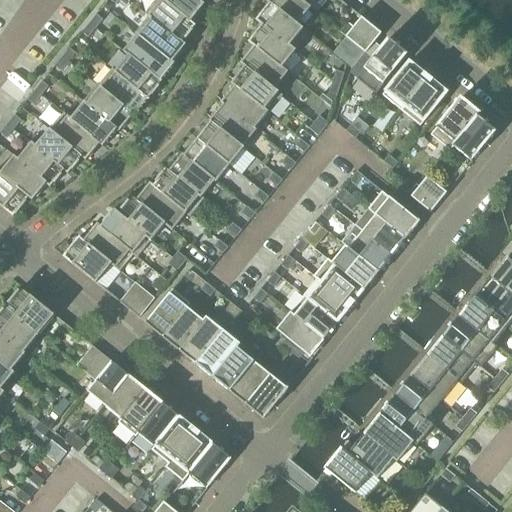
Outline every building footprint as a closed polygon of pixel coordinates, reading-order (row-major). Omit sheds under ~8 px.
[(0,0),(0,36),(22,0),(0,0)] [(86,0),(67,0),(40,30),(55,43),(91,4),(86,0)] [(162,0),(157,0),(145,15),(149,18),(149,17),(183,45),(184,44),(194,31),(193,31),(196,26),(192,23),(192,24),(162,0)] [(198,0),(162,0),(192,24),(192,23),(202,11),(201,10),(205,5),(198,0)] [(299,0),(263,0),(269,4),(269,3),(297,25),(311,8),(308,5),(307,6),(299,0)] [(262,25),(293,50),(294,50),(307,33),(297,25),(269,3),(269,4),(259,16),(260,17),(256,21),(261,25),(262,25)] [(89,24),(95,29),(103,20),(96,15),(89,24)] [(135,35),(137,37),(138,36),(173,64),(174,64),(184,51),(183,50),(186,46),(184,44),(183,45),(149,17),(149,18),(135,35)] [(356,46),(372,26),(362,18),(346,38),(356,46)] [(95,29),(89,24),(82,33),(88,38),(95,29)] [(251,38),(252,39),(248,43),(253,47),(253,46),(282,69),(282,68),(296,52),(294,50),(293,50),(262,25),(261,25),(251,38)] [(356,46),(366,54),(382,34),(372,26),(356,46)] [(129,57),(162,83),(173,70),(172,69),(175,65),(174,64),(173,64),(138,36),(137,37),(124,53),(129,57)] [(35,63),(51,51),(42,38),(26,50),(35,63)] [(384,86),(408,56),(407,55),(389,40),(389,41),(388,40),(364,70),(384,86)] [(240,64),(244,67),(244,66),(274,90),(288,73),(282,68),(282,69),(253,46),(253,47),(243,59),(244,60),(240,64)] [(68,63),(75,54),(69,49),(62,58),(68,63)] [(116,73),(150,101),(160,88),(159,87),(162,83),(129,57),(116,73)] [(55,67),(61,72),(68,63),(62,58),(55,67)] [(425,73),(424,74),(410,63),(409,63),(382,96),(402,112),(430,78),(425,73)] [(267,114),(268,114),(283,96),(274,90),(244,66),(244,67),(234,79),(235,80),(231,85),(233,86),(234,85),(268,113),(267,114)] [(134,117),(135,117),(138,113),(139,114),(150,101),(116,73),(112,70),(99,86),(98,87),(135,117),(134,117)] [(329,81),(340,85),(344,74),(333,70),(329,81)] [(434,81),(430,78),(402,112),(420,127),(447,94),(446,93),(447,92),(433,81),(434,81)] [(337,96),(340,85),(329,81),(326,92),(337,96)] [(35,91),(41,96),(48,87),(42,82),(35,91)] [(99,86),(97,85),(83,104),(84,105),(85,104),(119,132),(120,133),(124,129),(125,130),(134,117),(135,117),(98,87),(99,86)] [(255,129),(267,114),(268,113),(234,85),(233,86),(223,98),(224,99),(221,104),(222,105),(222,104),(254,130),(255,129)] [(41,96),(35,91),(27,100),(34,105),(41,96)] [(322,95),(319,99),(330,107),(332,102),(322,95)] [(449,151),(480,114),(479,114),(480,113),(462,99),(461,99),(430,136),(449,151)] [(109,145),(119,132),(85,104),(84,105),(72,120),(71,121),(102,145),(101,146),(104,148),(108,144),(109,145)] [(243,150),(246,152),(260,134),(255,129),(254,130),(222,104),(222,105),(212,117),(213,118),(209,122),(210,122),(244,149),(243,150)] [(71,121),(72,120),(64,114),(50,131),(84,159),(84,160),(87,162),(90,158),(91,158),(101,146),(102,145),(71,121)] [(449,151),(450,152),(454,147),(472,163),(496,133),(495,132),(496,132),(478,118),(480,115),(480,114),(449,151)] [(8,125),(14,130),(21,121),(15,116),(8,125)] [(315,123),(323,130),(329,124),(320,117),(315,123)] [(200,136),(197,139),(230,166),(243,150),(244,149),(210,122),(209,122),(199,135),(200,136)] [(323,130),(315,123),(310,129),(318,137),(323,130)] [(14,130),(8,125),(0,134),(6,139),(14,130)] [(351,126),(346,132),(355,139),(361,133),(351,126)] [(66,173),(69,176),(73,171),(74,172),(84,160),(84,159),(50,131),(50,130),(50,131),(36,147),(36,148),(67,172),(66,173)] [(215,182),(216,184),(230,166),(197,139),(194,143),(193,142),(183,155),(215,182)] [(304,154),(310,147),(301,140),(296,147),(304,154)] [(36,148),(36,147),(32,144),(19,161),(18,161),(48,185),(47,186),(51,189),(55,185),(56,186),(66,173),(67,172),(36,148)] [(7,152),(0,159),(0,173),(29,198),(29,199),(33,202),(36,197),(37,198),(47,186),(48,185),(18,161),(19,161),(7,151),(7,152)] [(168,171),(202,199),(202,198),(215,182),(183,155),(183,154),(179,159),(178,158),(168,170),(168,171)] [(383,162),(392,170),(397,163),(388,156),(383,162)] [(291,171),(296,164),(287,157),(282,163),(291,171)] [(186,215),(189,217),(204,199),(202,198),(202,199),(168,171),(168,170),(167,170),(164,174),(163,173),(153,186),(152,186),(186,214),(186,215)] [(363,177),(357,172),(349,181),(356,186),(363,177)] [(29,198),(0,173),(0,206),(14,217),(15,215),(16,216),(27,203),(26,202),(29,199),(29,198)] [(277,187),(282,181),(274,174),(268,180),(277,187)] [(447,194),(427,178),(419,188),(439,204),(447,194)] [(136,200),(135,200),(165,225),(172,232),(186,215),(186,214),(152,186),(153,186),(150,184),(147,188),(146,187),(136,200)] [(439,204),(419,188),(411,198),(431,214),(439,204)] [(343,189),(335,198),(341,203),(349,194),(343,189)] [(264,204),(269,198),(260,191),(255,197),(264,204)] [(375,216),(376,216),(406,240),(408,237),(410,234),(419,224),(419,223),(382,192),(368,210),(375,216)] [(135,200),(136,200),(133,197),(129,202),(128,201),(118,213),(118,214),(151,241),(150,242),(151,242),(152,242),(165,225),(135,200)] [(329,206),(322,215),(328,220),(335,211),(329,206)] [(250,221),(255,214),(246,207),(241,214),(250,221)] [(118,213),(115,211),(111,215),(110,214),(100,227),(134,255),(133,255),(137,258),(150,242),(151,241),(118,214),(118,213)] [(395,254),(397,250),(406,240),(376,216),(375,216),(362,232),(392,257),(395,254)] [(308,232),(314,237),(322,228),(315,223),(308,232)] [(111,266),(120,272),(133,255),(134,255),(100,227),(98,224),(94,229),(93,228),(83,240),(83,241),(112,265),(111,266)] [(236,238),(242,231),(233,224),(228,230),(236,238)] [(362,232),(349,249),(348,249),(379,274),(381,271),(384,267),(392,257),(362,232)] [(65,255),(64,258),(96,284),(111,266),(112,265),(83,241),(83,240),(80,238),(76,242),(75,241),(64,255),(65,255)] [(302,240),(294,249),(301,254),(308,245),(302,240)] [(511,241),(511,240),(500,254),(507,260),(511,264),(511,241)] [(223,254),(228,248),(219,241),(214,247),(223,254)] [(348,249),(349,249),(345,246),(332,262),(328,259),(327,260),(365,290),(368,287),(370,284),(379,274),(348,249)] [(173,259),(182,266),(187,259),(178,252),(173,259)] [(288,256),(281,266),(287,271),(295,261),(288,256)] [(168,265),(177,272),(182,266),(173,259),(168,265)] [(365,290),(327,260),(314,277),(352,308),(356,303),(355,303),(356,302),(365,290)] [(511,264),(507,260),(491,279),(511,296),(511,264)] [(275,273),(267,282),(273,287),(281,278),(275,273)] [(206,284),(198,276),(192,282),(201,290),(206,284)] [(152,286),(158,291),(165,282),(159,277),(152,286)] [(347,313),(348,312),(352,308),(314,277),(313,278),(317,281),(304,297),(338,324),(347,313)] [(511,322),(511,296),(491,279),(475,299),(509,326),(511,322)] [(120,303),(131,312),(147,293),(135,284),(120,303)] [(206,284),(201,290),(210,297),(215,291),(206,284)] [(39,335),(54,317),(55,316),(22,290),(20,292),(19,291),(8,304),(9,305),(6,309),(39,335)] [(190,304),(173,290),(146,324),(147,325),(146,325),(162,338),(190,304)] [(261,290),(254,299),(260,304),(267,295),(261,290)] [(139,319),(155,299),(147,293),(131,312),(139,319)] [(338,324),(304,297),(290,313),(324,341),(326,338),(329,335),(338,324)] [(509,326),(475,299),(459,318),(497,349),(497,348),(494,345),(509,326)] [(162,338),(179,351),(204,321),(188,308),(191,304),(190,304),(162,338)] [(240,311),(231,304),(226,310),(235,317),(240,311)] [(0,334),(24,354),(24,353),(39,335),(6,309),(5,310),(4,310),(0,314),(0,334)] [(240,311),(235,317),(244,324),(249,318),(240,311)] [(324,341),(290,313),(276,331),(278,332),(286,339),(295,346),(304,353),(310,358),(311,357),(313,355),(315,352),(324,341)] [(179,351),(196,365),(223,331),(207,318),(204,321),(179,351)] [(497,349),(459,318),(443,338),(481,368),(497,349)] [(274,338),(265,330),(260,337),(269,344),(274,338)] [(213,379),(240,345),(223,331),(196,365),(213,379)] [(0,362),(12,372),(12,371),(26,354),(24,353),(24,354),(0,334),(0,362)] [(481,368),(443,338),(428,357),(461,385),(477,366),(481,369),(481,368)] [(295,346),(286,339),(281,345),(290,352),(295,346)] [(213,379),(230,392),(254,362),(238,349),(241,346),(240,345),(213,379)] [(76,366),(86,374),(102,354),(92,346),(91,347),(76,366)] [(304,353),(295,346),(290,352),(299,359),(304,353)] [(112,362),(102,354),(86,374),(96,382),(112,362)] [(461,385),(428,357),(412,377),(442,401),(457,382),(461,385)] [(0,390),(4,394),(5,393),(19,376),(12,371),(12,372),(0,362),(0,390)] [(112,363),(112,362),(96,382),(87,392),(88,393),(105,407),(129,376),(112,363)] [(230,392),(246,406),(271,376),(254,362),(230,392)] [(502,370),(495,379),(501,385),(508,375),(502,370)] [(105,407),(121,420),(122,420),(146,390),(145,390),(146,389),(144,388),(131,377),(130,376),(130,377),(129,376),(105,407)] [(264,420),(288,390),(271,376),(246,406),(263,419),(264,420)] [(442,401),(412,377),(396,396),(426,421),(442,401)] [(501,385),(495,379),(487,388),(494,394),(501,385)] [(136,438),(139,434),(138,434),(163,404),(162,403),(161,402),(148,391),(147,390),(146,390),(122,420),(121,420),(118,423),(136,438)] [(426,421),(396,396),(380,416),(414,443),(418,446),(434,427),(426,421)] [(63,413),(70,404),(64,399),(56,408),(63,413)] [(163,404),(138,434),(139,434),(155,447),(179,417),(179,416),(164,404),(163,404)] [(56,422),(63,413),(56,408),(49,417),(56,422)] [(470,409),(463,418),(469,423),(477,414),(470,409)] [(364,435),(398,463),(414,443),(380,416),(364,435)] [(151,451),(168,464),(169,465),(197,430),(192,426),(192,427),(180,417),(180,418),(179,417),(155,447),(151,451)] [(469,423),(463,418),(456,427),(462,433),(469,423)] [(43,419),(40,423),(46,428),(49,424),(43,419)] [(44,437),(44,436),(49,430),(46,428),(40,423),(35,430),(44,437)] [(183,482),(189,475),(188,475),(213,445),(212,444),(201,434),(197,430),(169,465),(168,464),(165,468),(183,482)] [(73,433),(66,441),(65,442),(72,447),(79,438),(73,433)] [(398,463),(364,435),(349,455),(379,479),(394,460),(398,463)] [(85,443),(79,438),(72,447),(78,452),(85,443)] [(213,445),(188,475),(189,475),(206,489),(207,490),(232,460),(231,459),(213,445)] [(438,446),(430,456),(438,462),(446,452),(438,446)] [(379,479),(349,455),(342,449),(331,463),(325,470),(355,494),(371,474),(378,480),(379,479)] [(52,471),(58,465),(48,457),(43,464),(52,471)] [(105,474),(113,465),(106,460),(99,469),(105,474)] [(105,474),(112,479),(119,470),(113,465),(105,474)] [(455,477),(446,470),(441,476),(450,483),(455,477)] [(419,480),(426,485),(433,476),(426,471),(419,480)] [(39,488),(44,482),(35,474),(29,481),(39,488)] [(425,486),(426,485),(419,480),(412,489),(418,494),(425,486)] [(139,487),(132,496),(138,501),(146,492),(139,487)] [(480,497),(471,490),(466,496),(475,504),(480,497)] [(25,505),(30,498),(21,491),(16,497),(25,505)] [(426,495),(414,509),(411,511),(440,511),(443,509),(426,495)] [(411,496),(406,502),(410,505),(413,508),(418,502),(411,496)] [(480,497),(475,504),(484,511),(489,504),(480,497)] [(96,500),(89,509),(92,511),(97,511),(102,506),(103,505),(96,500)] [(132,509),(135,511),(144,511),(148,507),(139,500),(138,501),(135,506),(132,509)] [(411,511),(414,509),(413,508),(410,505),(406,502),(405,501),(395,511),(411,511)] [(156,511),(175,511),(164,503),(156,511)]
